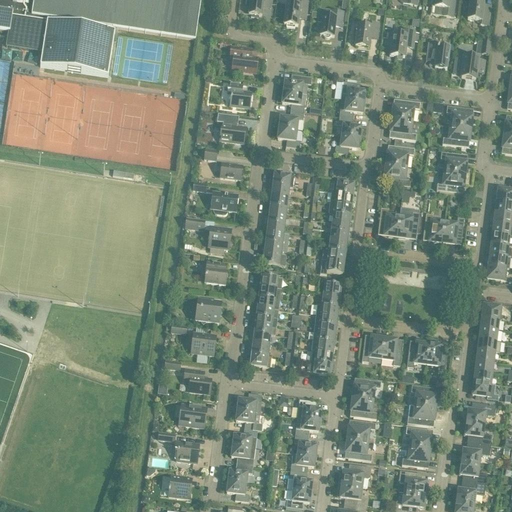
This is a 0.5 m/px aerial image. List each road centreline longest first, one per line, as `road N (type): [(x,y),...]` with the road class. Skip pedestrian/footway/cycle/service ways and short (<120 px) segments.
road 1 (residential): [(228,382),(262,154)]
road 2 (residential): [(441,511),(469,331)]
road 3 (residential): [(209,511),(228,382)]
